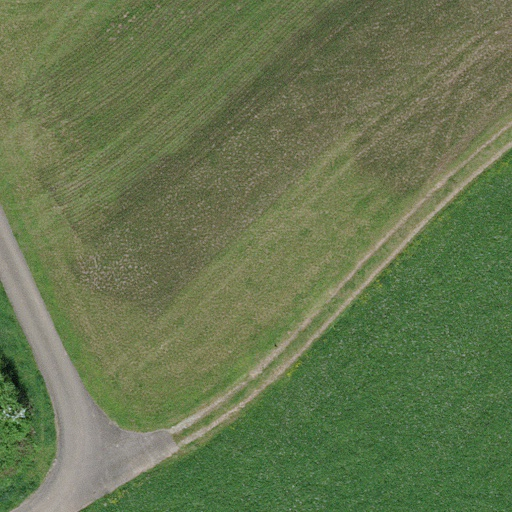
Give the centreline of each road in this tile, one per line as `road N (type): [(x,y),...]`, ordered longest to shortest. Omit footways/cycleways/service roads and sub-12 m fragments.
road 1 (track): [(92,477),(228,399),(429,198),(511,140)]
road 2 (unclassified): [(0,224),(76,397),(92,477),(56,511)]
